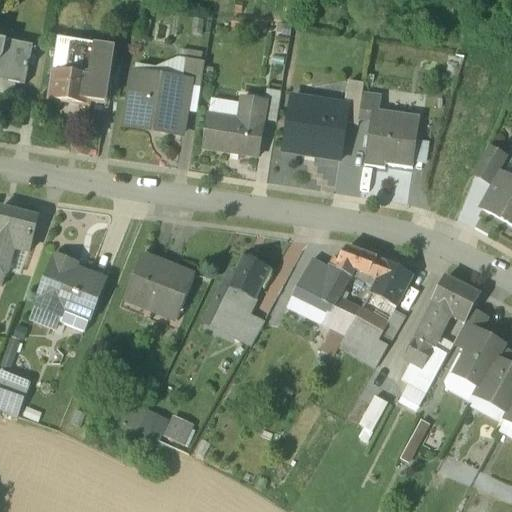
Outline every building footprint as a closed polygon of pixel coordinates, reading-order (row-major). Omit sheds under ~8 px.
[(159,22),(145,20),(140,46),(154,49),(159,22)] [(113,50),(95,47),(94,56),(58,51),(60,42),(57,41),(49,102),(58,104),(63,104),(63,102),(81,104),(80,107),(88,108),(88,103),(105,105),(113,50)] [(31,49),(0,42),(0,80),(15,83),(23,85),(31,49)] [(201,60),(202,52),(182,50),(181,57),(201,60)] [(205,63),(185,60),(181,82),(189,83),(188,87),(200,89),(205,63)] [(181,82),(134,74),(126,122),(160,127),(159,133),(180,137),(188,87),(189,83),(181,82)] [(15,83),(0,80),(0,96),(11,99),(15,83)] [(363,84),(347,82),(343,107),(347,107),(344,125),(356,127),(357,121),(362,94),(363,84)] [(267,84),(266,93),(280,95),(281,86),(267,84)] [(266,93),(264,103),(266,103),(263,121),(276,123),(280,95),(266,93)] [(211,94),(208,116),(238,121),(242,99),(211,94)] [(380,96),(362,94),(357,121),(369,123),(371,110),(377,111),(380,96)] [(343,107),(291,98),(282,154),(338,163),(344,125),(347,107),(343,107)] [(238,121),(208,116),(203,150),(257,159),(263,121),(266,103),(264,103),(242,99),(238,121)] [(81,104),(63,102),(63,104),(58,104),(57,117),(86,121),(88,108),(80,107),(81,104)] [(377,111),(371,110),(369,123),(362,166),(383,169),(384,164),(411,169),(414,146),(404,144),(409,116),(377,111)] [(489,151),(475,177),(489,185),(504,159),(489,151)] [(511,179),(502,173),(481,210),(511,227),(511,179)] [(36,218),(0,210),(0,267),(8,270),(13,250),(29,253),(36,218)] [(376,283),(387,266),(346,249),(336,267),(337,268),(354,274),(376,283)] [(194,278),(140,256),(122,301),(176,323),(194,278)] [(106,277),(55,257),(35,307),(54,315),(60,317),(62,312),(88,322),(106,277)] [(269,271),(243,258),(236,273),(230,270),(223,284),(229,288),(229,289),(255,301),(269,271)] [(322,296),(336,270),(315,260),(290,305),(311,315),(322,296)] [(413,279),(387,266),(376,283),(370,294),(396,309),(413,279)] [(336,270),(322,296),(337,303),(354,274),(337,268),(336,270)] [(479,298),(445,279),(431,304),(433,304),(412,342),(414,343),(416,340),(432,349),(449,318),(455,321),(458,316),(466,321),(479,298)] [(255,301),(229,289),(229,288),(223,284),(205,320),(236,335),(237,336),(247,316),(255,301)] [(337,303),(322,296),(311,315),(338,328),(348,333),(358,314),(337,303)] [(88,322),(62,312),(60,317),(54,315),(52,321),(84,333),(88,322)] [(384,354),(398,331),(387,326),(360,312),(358,314),(348,333),(344,341),(339,350),(376,369),(384,354)] [(472,312),(454,345),(467,353),(478,334),(479,334),(487,320),(472,312)] [(406,318),(394,313),(387,326),(398,331),(406,318)] [(247,316),(237,336),(236,335),(234,339),(251,347),(263,325),(247,316)] [(348,333),(338,328),(334,336),(344,341),(348,333)] [(479,334),(478,334),(467,353),(455,376),(481,390),(496,362),(502,351),(504,348),(479,334)] [(432,349),(416,340),(414,343),(404,361),(412,366),(435,378),(447,357),(432,349)] [(511,356),(502,351),(496,362),(510,369),(511,366),(511,356)] [(511,370),(510,369),(496,362),(481,390),(476,398),(509,416),(511,410),(511,370)] [(435,378),(412,366),(403,383),(426,395),(435,378)] [(0,376),(0,414),(13,420),(26,387),(0,376)] [(387,410),(374,404),(361,431),(356,440),(369,447),(387,410)] [(184,451),(193,432),(172,422),(170,426),(147,416),(140,433),(159,442),(160,440),(184,451)] [(400,461),(409,467),(429,431),(420,426),(400,461)]
